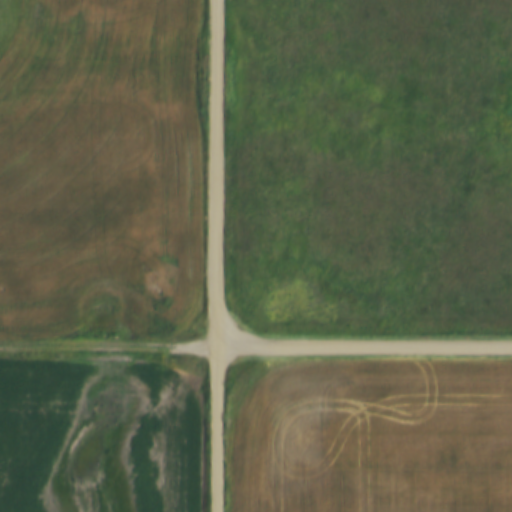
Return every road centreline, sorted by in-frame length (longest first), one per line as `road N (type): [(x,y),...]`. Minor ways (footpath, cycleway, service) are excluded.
road 1 (residential): [(216,349),(215,0)]
road 2 (residential): [(216,349),(511,349)]
road 3 (track): [(0,350),(216,349)]
road 4 (track): [(216,511),(216,349)]
